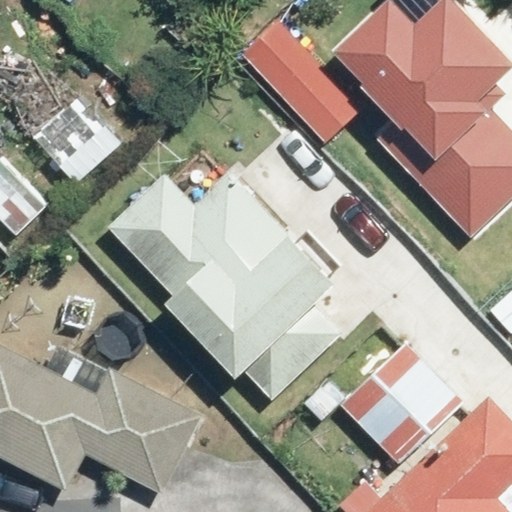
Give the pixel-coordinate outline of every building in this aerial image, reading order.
[(247,56),(326,141),(363,107),(284,22),(247,56)] [(122,145),(79,99),(32,143),(74,189),(122,145)] [(0,161),(0,213),(19,233),(45,208),(0,161)] [(105,229),(239,373),(337,283),(233,170),(194,205),(165,174),(105,229)] [(0,338),(0,452),(67,488),(86,453),(165,496),(209,416),(112,363),(97,391),(0,338)] [(409,345),(345,403),(398,461),(462,403),(409,345)] [(511,420),(491,397),(362,511),(511,511),(511,510),(495,492),(511,476),(511,420)]
